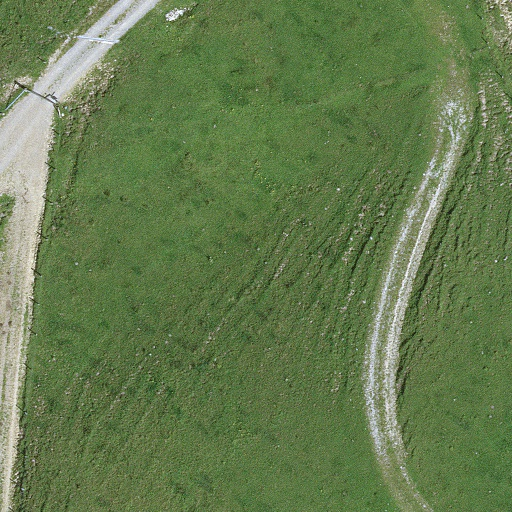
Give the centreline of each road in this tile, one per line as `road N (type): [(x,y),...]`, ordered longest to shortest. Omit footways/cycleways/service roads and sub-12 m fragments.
road 1 (track): [(423,0),(449,51),(452,120),(402,254),(378,371),(393,464),(418,511)]
road 2 (track): [(27,111),(0,489)]
road 3 (track): [(141,0),(27,111),(0,151)]
